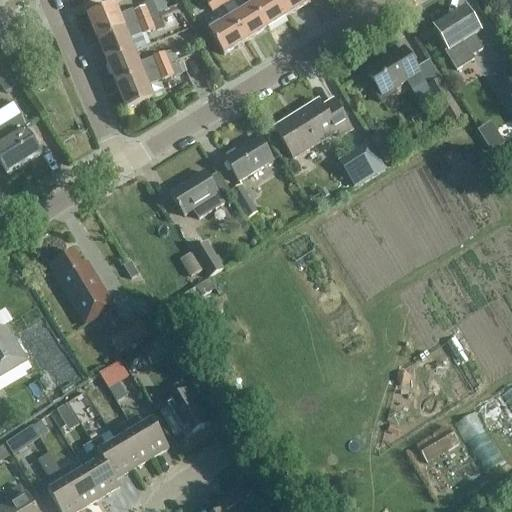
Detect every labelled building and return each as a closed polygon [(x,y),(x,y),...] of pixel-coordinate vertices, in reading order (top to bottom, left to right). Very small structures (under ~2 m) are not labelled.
[(88,19),(98,42),(150,20),(161,16),(160,15),(167,12),(162,0),(156,0),(142,5),(144,9),(134,13),(133,11),(117,18),(113,8),(88,19)] [(209,35),(223,57),(245,43),(218,0),(207,0),(203,2),(212,16),(216,14),(223,26),(209,35)] [(232,0),(218,0),(245,43),(267,30),(253,7),(242,14),(234,2),(232,0)] [(261,0),(262,1),(253,7),(267,30),(287,18),(276,0),(261,0)] [(276,0),(287,18),(309,4),(305,0),(276,0)] [(511,0),(498,0),(511,22),(511,0)] [(434,32),(446,52),(443,54),(456,74),(475,63),(472,58),(482,52),(473,38),(478,35),(465,13),(434,32)] [(98,42),(107,65),(132,55),(127,43),(155,32),(150,20),(98,42)] [(365,75),(373,87),(370,89),(380,105),(396,95),(394,93),(419,77),(403,51),(365,75)] [(132,55),(107,65),(117,88),(169,66),(178,63),(173,52),(164,55),(164,54),(137,66),(132,55)] [(151,101),(146,89),(173,78),(173,79),(182,76),(182,75),(186,73),(182,63),(177,65),(177,64),(169,67),(169,66),(117,88),(126,111),(151,101)] [(461,120),(438,82),(426,89),(449,127),(461,120)] [(511,83),(496,93),(511,119),(511,83)] [(274,131),(294,163),(335,138),(337,141),(351,132),(333,103),(322,110),(318,104),(274,131)] [(22,118),(0,131),(0,168),(6,178),(40,156),(23,131),(28,128),(22,118)] [(258,142),(223,162),(237,186),(272,165),(258,142)] [(363,172),(349,181),(354,189),(383,171),(367,146),(352,155),(363,172)] [(184,218),(192,213),(199,222),(224,207),(204,174),(170,195),(184,218)] [(240,189),(230,196),(247,223),(257,216),(240,189)] [(201,247),(178,262),(192,285),(205,277),(207,282),(219,275),(222,272),(205,245),(201,247)] [(49,270),(85,328),(113,310),(92,274),(87,277),(73,255),(49,270)] [(192,285),(192,286),(201,300),(214,292),(207,282),(205,277),(192,285)] [(135,320),(107,338),(119,358),(147,340),(135,320)] [(6,328),(0,331),(0,378),(27,362),(6,328)] [(491,392),(511,373),(488,346),(489,345),(481,337),(473,345),(483,356),(474,364),(486,376),(481,381),(491,392)] [(164,407),(167,411),(160,415),(175,441),(182,436),(184,441),(208,427),(195,405),(205,399),(192,377),(172,390),(177,399),(164,407)] [(143,382),(130,390),(136,403),(150,395),(143,382)] [(511,447),(511,446),(503,431),(511,425),(511,394),(455,430),(466,446),(481,437),(494,458),(511,447)] [(52,418),(59,432),(77,424),(71,409),(52,418)] [(136,419),(127,424),(150,462),(168,451),(152,423),(142,429),(136,419)] [(125,439),(115,445),(132,473),(150,462),(127,424),(119,429),(125,439)] [(38,439),(31,429),(17,439),(24,449),(38,439)] [(439,441),(447,455),(452,452),(458,449),(449,435),(439,441)] [(91,445),(95,452),(96,452),(114,483),(115,483),(132,473),(115,445),(106,450),(100,440),(91,445)] [(0,450),(0,464),(8,459),(2,449),(0,450)] [(93,467),(84,473),(101,501),(119,490),(115,483),(114,483),(96,452),(95,452),(87,457),(93,467)] [(68,468),(60,473),(83,511),(101,501),(84,473),(75,479),(68,468)] [(57,511),(82,511),(83,511),(60,473),(51,478),(57,489),(48,495),(57,511)] [(242,487),(219,501),(226,511),(249,498),(242,487)] [(34,511),(20,488),(19,488),(11,493),(17,503),(8,509),(10,511),(34,511)]
